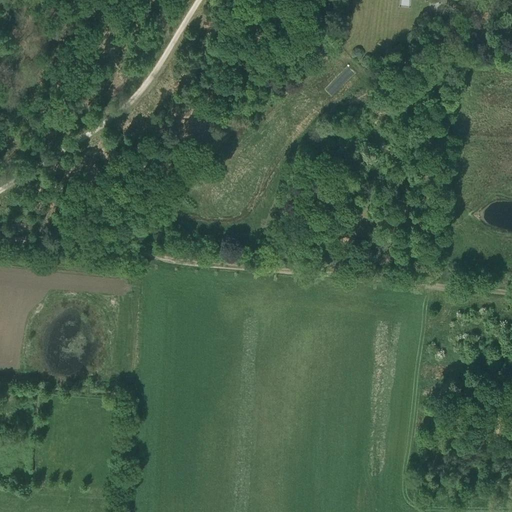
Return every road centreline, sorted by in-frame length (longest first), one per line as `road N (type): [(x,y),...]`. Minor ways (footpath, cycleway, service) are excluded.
road 1 (track): [(511,290),(0,241)]
road 2 (track): [(0,190),(119,113),(200,0)]
